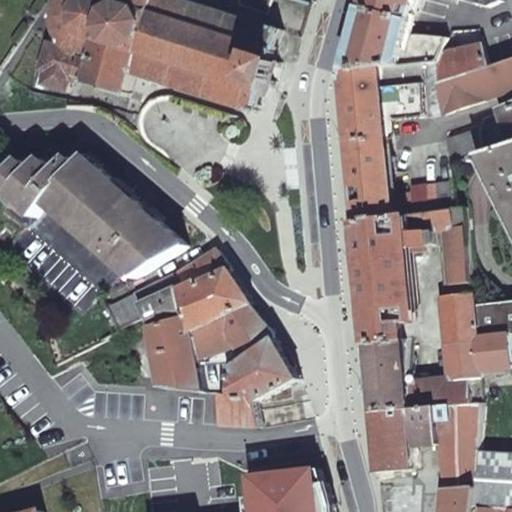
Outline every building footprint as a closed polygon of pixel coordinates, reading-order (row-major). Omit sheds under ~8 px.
[(59,0),(58,2),(57,7),(56,14),(52,14),(52,18),(55,18),(55,23),(56,28),(59,43),(62,44),(61,46),(50,43),(41,70),(46,72),(44,81),(70,89),(74,78),(80,80),(82,74),(89,76),(87,81),(110,89),(132,96),(140,73),(257,111),(256,112),(262,114),(264,110),(262,109),(268,92),(270,93),(272,85),(279,87),(288,62),(281,60),(283,52),(281,51),(286,35),(288,35),(290,29),(285,27),(284,31),(191,0),(59,0)] [(241,0),(240,2),(271,12),(274,0),(241,0)] [(369,0),(368,5),(416,19),(421,0),(467,0),(493,7),(505,0),(369,0)] [(368,5),(351,65),(397,77),(425,67),(438,62),(441,83),(492,70),(486,45),(447,51),(451,37),(412,33),(416,19),(368,5)] [(511,91),(511,65),(492,70),(441,83),(438,62),(425,67),(431,115),(446,114),(511,91)] [(346,79),(359,222),(458,206),(455,181),(440,182),(441,200),(431,201),(430,183),(415,184),(416,190),(395,191),(389,118),(431,115),(425,67),(397,77),(351,65),(346,79)] [(453,164),(484,155),(481,128),(449,138),(453,164)] [(511,145),(484,155),(511,211),(511,145)] [(52,197),(140,274),(195,242),(91,152),(83,162),(71,153),(59,167),(45,155),(35,166),(24,157),(3,182),(17,195),(8,206),(27,223),(52,197)] [(359,222),(370,342),(414,338),(412,321),(418,320),(412,247),(449,241),(450,250),(442,250),(445,280),(476,278),(470,205),(458,206),(359,222)] [(113,305),(126,327),(142,319),(189,296),(187,284),(208,281),(211,283),(235,268),(221,247),(183,271),(182,271),(146,287),(113,305)] [(226,321),(256,304),(258,303),(235,268),(211,283),(208,281),(187,284),(189,296),(142,319),(146,325),(153,322),(155,330),(192,308),(196,329),(198,336),(226,321)] [(511,284),(477,287),(481,333),(510,331),(511,330),(511,284)] [(445,290),(448,336),(481,333),(477,287),(445,290)] [(246,350),(249,354),(281,336),(277,329),(256,304),(226,321),(198,336),(202,356),(232,358),(246,350)] [(167,385),(168,386),(209,388),(202,356),(198,336),(196,329),(192,308),(155,330),(167,385)] [(445,402),(487,399),(484,366),(511,363),(511,350),(510,331),(481,333),(448,336),(451,369),(417,372),(414,338),(370,342),(376,408),(445,402)] [(264,401),(305,377),(281,336),(249,354),(234,362),(236,390),(230,391),(228,423),(266,424),(264,401)] [(485,448),(511,450),(511,430),(501,430),(503,397),(487,399),(486,434),(485,448)] [(376,408),(381,471),(419,472),(419,443),(448,444),(447,432),(486,434),(487,399),(445,402),(376,408)] [(483,475),(485,448),(486,434),(447,432),(448,444),(452,488),(454,489),(455,475),(483,475)] [(487,503),(511,505),(511,450),(485,448),(483,475),(481,503),(487,503)] [(334,511),(330,472),(262,477),(263,511),(334,511)] [(479,511),(481,503),(483,475),(455,475),(454,489),(452,488),(449,511),(479,511)] [(511,511),(511,505),(487,503),(486,511),(511,511)]
